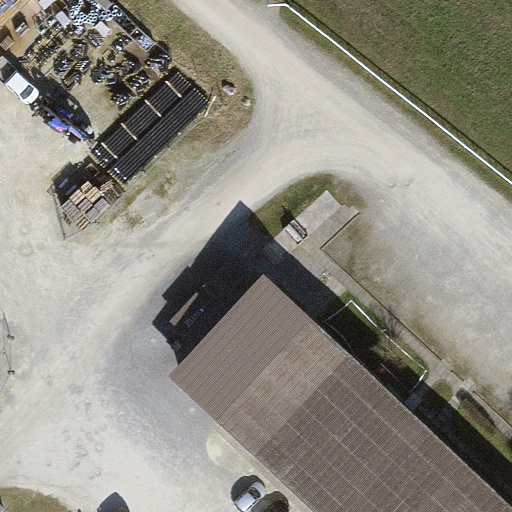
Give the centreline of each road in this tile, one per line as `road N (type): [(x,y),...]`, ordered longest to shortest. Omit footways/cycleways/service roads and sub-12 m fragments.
road 1 (track): [(335,97),(0,433)]
road 2 (track): [(511,236),(215,0)]
